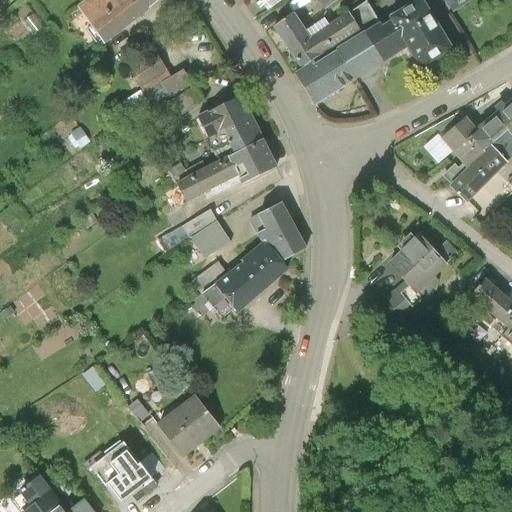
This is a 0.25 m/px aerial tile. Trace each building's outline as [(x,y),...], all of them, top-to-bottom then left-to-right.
[(158,0),(87,0),(79,7),(105,41),(158,0)] [(280,0),(261,0),(268,9),(280,0)] [(319,0),(326,9),(337,0),(319,0)] [(424,0),(419,0),(392,16),(393,18),(410,46),(422,67),(454,48),(424,0)] [(468,0),(458,0),(451,5),(455,12),(470,3),(468,0)] [(367,2),(350,13),(365,35),(382,25),(367,2)] [(275,27),(305,71),(340,50),(365,35),(350,13),(312,38),(295,14),(275,27)] [(357,78),(410,46),(393,18),(382,25),(365,35),(340,50),(357,78)] [(357,78),(340,50),(305,71),(297,77),(314,105),(357,78)] [(169,74),(155,51),(134,63),(149,87),(169,74)] [(194,87),(184,70),(145,93),(155,110),(168,102),(194,87)] [(198,84),(194,87),(168,102),(178,117),(207,99),(198,84)] [(132,122),(151,111),(142,96),(123,107),(132,122)] [(239,153),(264,142),(242,96),(198,118),(207,137),(227,127),(239,153)] [(511,103),(495,117),(507,132),(511,137),(511,103)] [(464,119),(441,141),(452,155),(464,167),(470,166),(490,147),(507,132),(495,117),(478,134),(464,119)] [(86,142),(80,132),(70,138),(76,148),(86,142)] [(511,137),(507,132),(490,147),(507,164),(511,159),(511,137)] [(452,155),(441,141),(438,137),(425,147),(440,165),(452,155)] [(277,169),(264,142),(239,153),(230,157),(240,178),(243,185),(277,169)] [(463,178),(451,189),(466,204),(507,164),(490,147),(470,166),(464,167),(458,173),(463,178)] [(240,178),(230,157),(192,175),(190,177),(178,186),(186,204),(240,178)] [(178,186),(190,177),(182,164),(169,173),(178,186)] [(305,250),(283,207),(252,222),(259,235),(265,243),(282,264),(305,250)] [(193,239),(217,224),(210,212),(186,227),(193,239)] [(97,222),(92,215),(84,222),(88,228),(97,222)] [(230,244),(217,223),(217,224),(193,239),(206,259),(230,244)] [(193,239),(186,227),(185,225),(158,242),(161,247),(154,251),(159,260),(193,239)] [(419,239),(389,267),(406,285),(424,303),(424,304),(436,292),(438,285),(432,278),(445,266),(434,255),(419,239)] [(282,264),(265,243),(227,275),(216,283),(235,306),(239,310),(287,270),(282,264)] [(446,245),(434,255),(445,266),(456,256),(446,245)] [(216,283),(227,275),(219,264),(194,282),(203,293),(216,283)] [(235,306),(216,283),(203,293),(213,306),(223,318),(235,306)] [(511,301),(490,283),(474,300),(505,326),(501,330),(511,339),(511,301)] [(424,303),(406,285),(379,310),(391,330),(424,303)] [(213,306),(203,293),(190,303),(201,316),(213,306)] [(95,366),(83,374),(95,392),(106,384),(95,366)] [(180,407),(195,396),(188,388),(174,399),(180,407)] [(143,428),(144,429),(155,421),(137,398),(127,406),(143,428)] [(219,429),(195,399),(160,426),(183,456),(219,429)] [(109,419),(127,443),(131,440),(144,429),(143,428),(127,406),(109,419)] [(160,479),(131,440),(127,443),(112,454),(115,458),(94,474),(121,509),(160,479)] [(67,511),(42,481),(12,505),(17,511),(67,511)] [(93,511),(85,501),(70,511),(93,511)]
